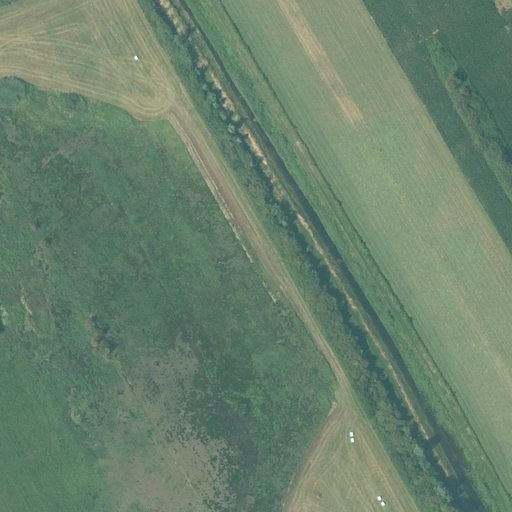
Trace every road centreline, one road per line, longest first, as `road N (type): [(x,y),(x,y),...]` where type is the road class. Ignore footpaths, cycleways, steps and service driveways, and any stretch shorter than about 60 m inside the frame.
road 1 (track): [(465,511),(158,0)]
road 2 (track): [(508,511),(210,0)]
